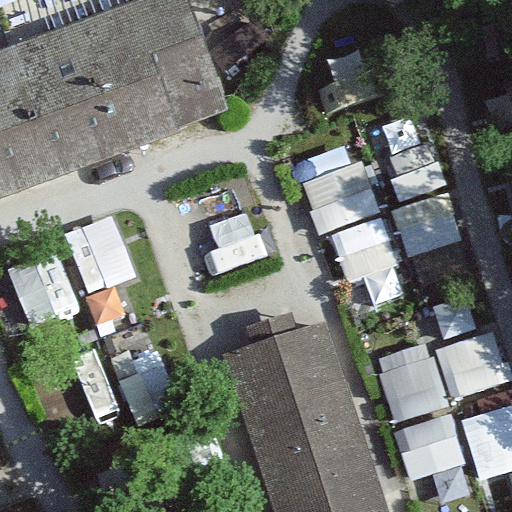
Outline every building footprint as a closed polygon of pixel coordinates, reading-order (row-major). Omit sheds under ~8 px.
[(178,0),(0,57),(0,200),(242,122),(202,0),(178,0)] [(312,172),(322,227),(384,216),(374,161),(312,172)] [(123,213),(73,225),(88,287),(139,275),(123,213)] [(340,233),(356,291),(405,278),(389,219),(340,233)] [(16,266),(38,325),(85,307),(63,249),(16,266)] [(440,345),(461,398),(511,379),(511,361),(498,324),(440,345)] [(376,511),(318,337),(224,368),(272,511),(376,511)] [(439,340),(385,350),(397,417),(452,407),(439,340)] [(485,479),(511,469),(511,403),(466,419),(485,479)] [(410,425),(431,503),(480,490),(459,412),(410,425)]
